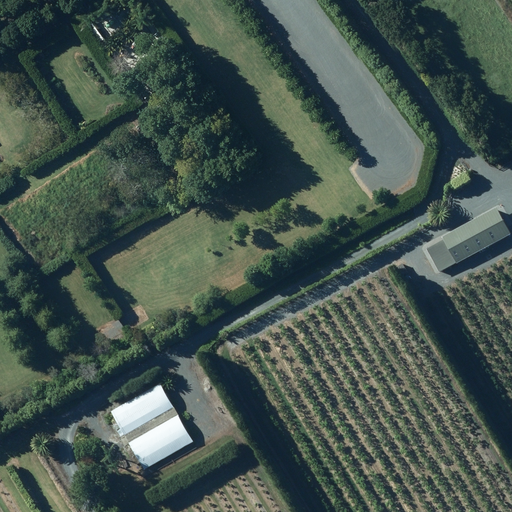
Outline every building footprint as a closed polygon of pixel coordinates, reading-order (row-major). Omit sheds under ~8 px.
[(114,2),(95,19),(115,43),(135,25),(114,2)] [(170,73),(162,59),(150,66),(158,80),(170,73)] [(209,127),(186,93),(163,109),(153,95),(147,100),(194,167),(204,160),(190,141),(209,127)] [(424,248),(437,273),(508,235),(493,208),(438,236),(440,240),(424,248)] [(165,382),(114,409),(132,442),(119,449),(130,470),(143,463),(147,470),(198,443),(165,382)]
